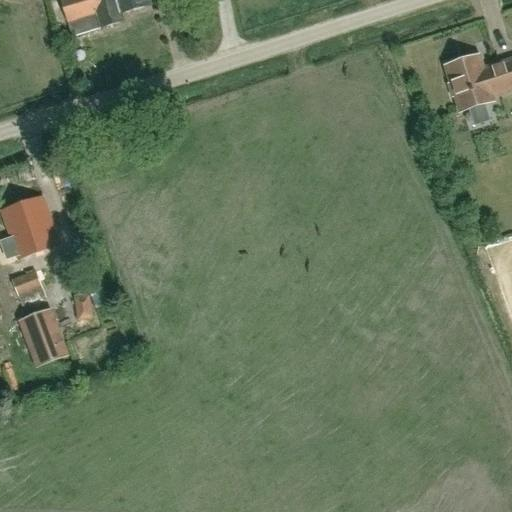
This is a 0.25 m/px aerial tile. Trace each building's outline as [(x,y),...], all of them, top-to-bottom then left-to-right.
[(122,14),(151,5),(149,0),(61,0),(73,37),(124,21),(122,14)] [(491,97),(511,90),(511,61),(483,70),(479,58),(473,60),(468,57),(454,62),(452,66),(446,68),(451,84),(448,85),(452,98),(455,97),(460,112),(493,102),(491,97)] [(19,260),(59,246),(43,199),(3,213),(19,260)] [(0,293),(8,313),(46,299),(36,273),(0,286),(0,293)] [(42,368),(71,357),(74,356),(57,309),(25,320),(42,368)]
